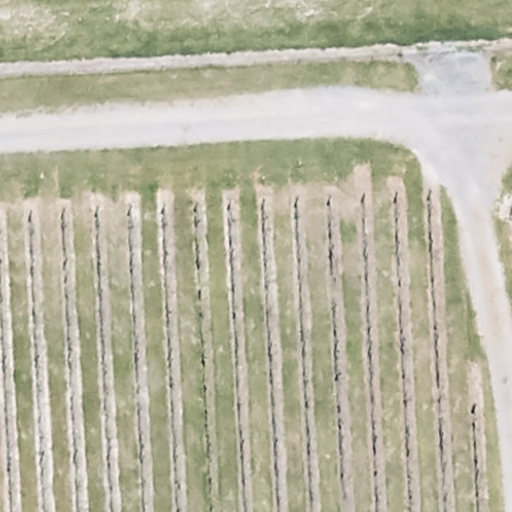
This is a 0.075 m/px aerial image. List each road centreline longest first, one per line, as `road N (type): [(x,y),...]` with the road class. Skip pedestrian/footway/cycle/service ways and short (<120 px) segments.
road 1 (track): [(0,134),(511,112)]
road 2 (track): [(511,451),(470,244),(462,115)]
